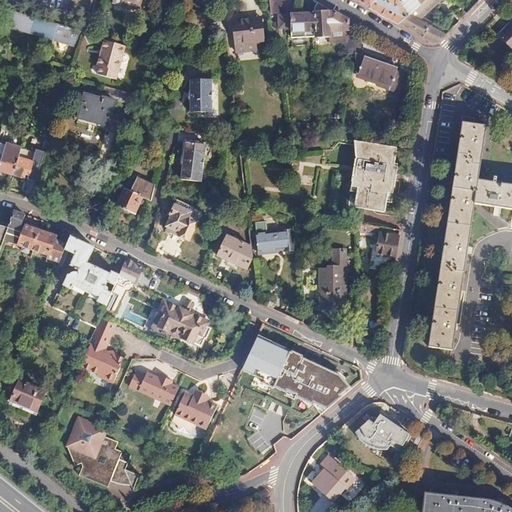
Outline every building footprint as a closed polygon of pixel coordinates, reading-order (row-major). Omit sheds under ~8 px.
[(111,0),(111,2),(122,5),(121,7),(137,12),(140,0),(141,0),(145,1),(145,0),(111,0)] [(281,0),(268,0),(270,13),(283,12),(281,0)] [(357,0),(400,25),(427,0),(409,0),(408,0),(406,0),(401,4),(397,0),(357,0)] [(440,0),(427,0),(400,25),(432,42),(439,41),(445,36),(435,30),(430,28),(433,23),(421,17),(440,0)] [(323,13),(278,15),(278,29),(291,28),(291,39),(316,38),(316,39),(330,39),(330,31),(345,31),(348,31),(348,21),(323,7),(323,13)] [(29,33),(33,18),(10,11),(6,26),(29,33)] [(224,13),(210,14),(212,27),(226,31),(224,13)] [(56,25),(33,18),(29,33),(52,40),(56,25)] [(261,18),(233,21),(236,45),(264,42),(261,18)] [(454,27),(444,21),(435,30),(445,36),(454,27)] [(511,23),(500,36),(511,48),(511,23)] [(78,31),(56,25),(52,40),(74,46),(78,31)] [(124,47),(103,40),(96,65),(99,65),(96,74),(114,80),(124,47)] [(355,54),(357,74),(379,82),(378,87),(405,96),(411,78),(395,72),(396,69),(355,54)] [(86,82),(85,87),(114,95),(115,91),(86,82)] [(210,83),(189,83),(189,115),(210,115),(210,83)] [(67,104),(79,107),(76,118),(106,127),(113,101),(93,95),(92,97),(70,91),(67,104)] [(136,97),(124,93),(121,103),(134,107),(136,97)] [(486,126),(462,122),(455,169),(428,347),(451,350),(473,204),(511,210),(511,185),(496,183),(497,178),(493,178),(492,182),(477,180),(486,126)] [(355,142),(358,159),(353,187),(360,188),(357,208),(384,213),(388,193),(393,194),(398,165),(395,164),(397,149),(376,146),(355,142)] [(186,144),(184,159),(183,166),(181,181),(200,184),(206,147),(186,144)] [(18,159),(21,149),(7,145),(6,150),(0,148),(0,170),(1,168),(5,169),(3,172),(13,175),(18,159)] [(127,151),(122,150),(118,166),(123,168),(127,151)] [(33,162),(18,159),(13,175),(25,179),(26,175),(29,176),(33,162)] [(141,179),(135,195),(143,198),(156,203),(158,186),(141,179)] [(135,195),(123,190),(115,207),(134,216),(143,198),(135,195)] [(176,201),(174,206),(187,212),(189,207),(176,201)] [(178,234),(177,237),(169,233),(161,252),(174,258),(183,239),(188,242),(197,223),(187,218),(189,213),(187,212),(174,206),(170,216),(172,216),(166,228),(178,234)] [(8,229),(6,235),(20,239),(18,244),(34,250),(41,231),(25,224),(27,217),(13,213),(8,229)] [(166,228),(165,231),(169,233),(177,237),(178,234),(166,228)] [(56,237),(41,231),(34,250),(35,250),(49,255),(48,259),(61,263),(66,251),(67,248),(54,243),(56,237)] [(291,231),(255,235),(256,252),(282,249),(282,252),(294,250),(291,231)] [(399,237),(379,233),(375,254),(372,254),(370,264),(394,268),(397,254),(399,237)] [(71,274),(68,276),(63,287),(71,290),(73,287),(100,299),(98,302),(106,306),(112,293),(119,276),(111,273),(110,276),(87,264),(94,248),(73,238),(73,236),(73,235),(67,248),(66,251),(70,253),(76,256),(71,267),(80,271),(79,274),(77,273),(75,273),(73,273),(71,274)] [(251,248),(226,237),(217,257),(246,270),(252,259),(251,248)] [(8,245),(3,243),(0,253),(0,258),(7,261),(11,249),(7,248),(8,245)] [(70,253),(66,251),(61,263),(60,265),(64,267),(70,253)] [(126,261),(119,276),(112,293),(118,296),(111,310),(117,313),(126,292),(128,292),(130,292),(131,290),(141,268),(126,261)] [(324,281),(320,281),(320,310),(345,310),(345,265),(334,265),(334,271),(324,271),(324,281)] [(58,297),(53,309),(96,329),(100,319),(101,318),(102,317),(58,297)] [(155,317),(162,321),(156,335),(177,346),(180,340),(199,350),(204,341),(205,342),(210,330),(206,328),(209,323),(162,302),(155,317)] [(100,319),(96,329),(79,368),(97,376),(96,377),(112,385),(123,361),(116,357),(116,355),(111,353),(107,353),(106,356),(101,354),(104,346),(106,347),(115,326),(100,319)] [(345,378),(260,340),(246,371),(260,377),(262,371),(287,382),(283,390),(331,412),(356,391),(345,378)] [(136,375),(130,388),(171,407),(179,389),(172,385),(173,382),(165,378),(163,381),(160,379),(148,374),(146,379),(136,375)] [(49,392),(19,379),(9,400),(39,413),(49,392)] [(193,397),(186,394),(176,416),(198,426),(207,431),(219,407),(209,402),(205,400),(207,396),(196,391),(193,397)] [(417,432),(385,411),(380,420),(375,416),(360,429),(362,433),(363,436),(369,440),(374,444),(382,448),(392,450),(399,439),(410,445),(417,432)] [(168,481),(177,460),(149,448),(143,462),(129,456),(127,463),(118,459),(121,453),(115,450),(118,443),(104,437),(107,430),(86,421),(77,423),(68,446),(75,456),(73,457),(76,465),(82,463),(83,466),(79,475),(107,487),(110,481),(130,486),(132,490),(139,493),(168,481)] [(129,456),(121,453),(118,459),(127,463),(129,456)] [(320,467),(324,471),(312,485),(332,502),(344,489),(345,490),(355,480),(329,457),(320,467)] [(509,511),(504,509),(500,508),(501,506),(496,505),(496,506),(488,504),(457,500),(457,498),(453,497),(452,499),(425,495),(422,511),(509,511)]
